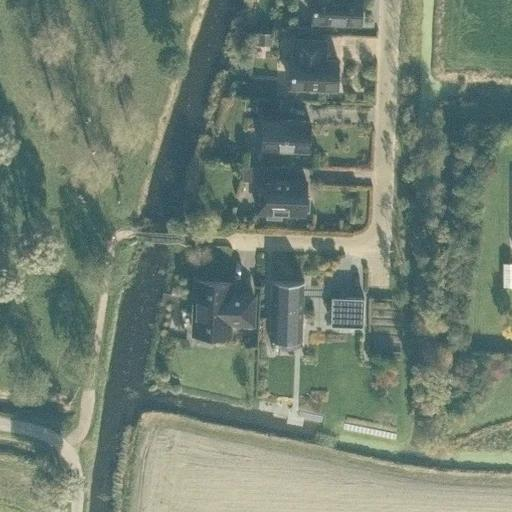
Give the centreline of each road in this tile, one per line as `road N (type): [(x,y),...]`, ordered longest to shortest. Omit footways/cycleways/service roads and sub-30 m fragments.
road 1 (residential): [(389,0),(379,244)]
road 2 (residential): [(379,244),(236,239)]
road 3 (unclassified): [(75,511),(68,452),(48,435),(0,422)]
